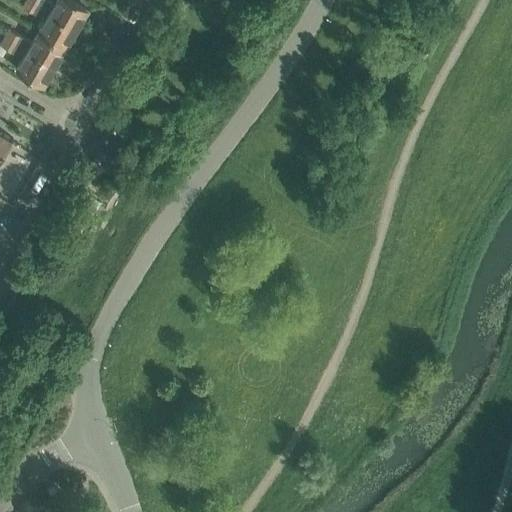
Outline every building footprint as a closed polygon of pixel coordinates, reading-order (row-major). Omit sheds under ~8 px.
[(45,20),(39,30),(67,46),(78,27),(31,0),(25,0),(22,6),(45,20)] [(31,0),(78,27),(90,8),(76,0),(56,0),(54,4),(47,0),(31,0)] [(5,35),(56,65),(67,46),(39,30),(32,42),(8,28),(5,35)] [(45,85),(56,65),(5,35),(0,42),(0,43),(23,57),(17,68),(45,85)] [(0,160),(13,138),(0,130),(0,160)] [(111,172),(121,155),(103,144),(93,161),(111,172)] [(59,244),(68,250),(80,258),(86,249),(76,243),(79,237),(98,207),(85,199),(61,236),(63,238),(59,244)] [(15,294),(34,308),(42,299),(22,284),(15,294)] [(8,304),(27,318),(34,308),(15,294),(8,304)] [(21,327),(27,318),(8,304),(1,313),(21,327)] [(50,488),(48,488),(51,494),(54,493),(57,491),(53,485),(50,488)]
